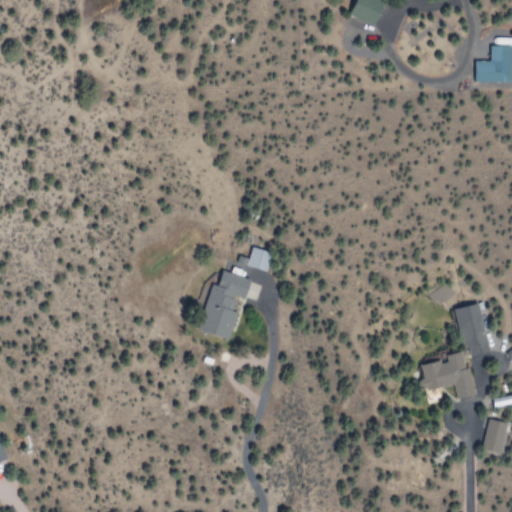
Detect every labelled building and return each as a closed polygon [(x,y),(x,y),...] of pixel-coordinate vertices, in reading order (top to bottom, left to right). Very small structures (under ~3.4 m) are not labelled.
[(358,0),(352,18),(374,25),(381,4),(375,2),(375,0),(358,0)] [(508,46),(488,46),(488,62),(474,62),(474,82),(508,82),(508,46)] [(245,265),(263,272),(269,254),(251,248),(245,265)] [(210,284),(201,310),(235,321),(249,281),(220,271),(215,286),(210,284)] [(490,351),(479,303),(457,308),(468,356),(490,351)] [(476,355),(468,307),(452,310),(459,356),(416,363),(422,393),(451,388),(453,401),(468,398),(462,357),(476,355)] [(509,423),(490,417),(482,447),(501,452),(509,423)] [(0,462),(9,459),(0,438),(0,462)]
